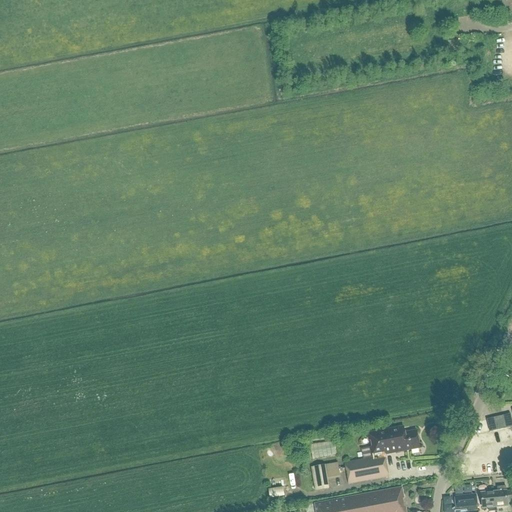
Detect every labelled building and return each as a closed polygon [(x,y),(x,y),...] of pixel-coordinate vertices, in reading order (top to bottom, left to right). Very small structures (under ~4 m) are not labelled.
[(447,42),(449,52),(459,50),(457,40),(447,42)] [(511,422),(510,414),(486,420),(489,432),(511,426),(511,422)] [(388,477),(385,457),(383,457),(383,455),(419,448),(416,432),(402,434),(401,428),(368,435),(372,455),(373,455),(374,459),(345,464),(349,484),(388,477)] [(325,466),(311,468),(315,492),(329,490),(327,480),(325,466)] [(511,492),(511,491),(506,492),(505,487),(497,488),(497,493),(493,493),(495,508),(507,506),(507,503),(511,502),(511,492)] [(405,511),(401,489),(366,495),(369,511),(405,511)] [(283,491),(270,494),(272,501),(285,498),(283,491)] [(482,509),(488,508),(488,511),(494,511),(495,511),(494,508),(495,508),(493,493),(481,494),(482,509)] [(369,511),(366,495),(350,498),(352,511),(369,511)] [(477,511),(478,511),(477,511),(476,495),(455,497),(456,508),(454,509),(453,509),(453,510),(452,511),(477,511)] [(352,511),(350,498),(315,505),(316,511),(352,511)]
